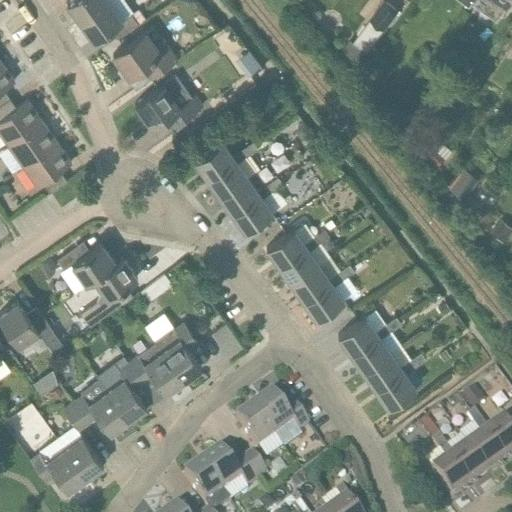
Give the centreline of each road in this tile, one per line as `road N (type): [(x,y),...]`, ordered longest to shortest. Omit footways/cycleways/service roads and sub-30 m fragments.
road 1 (residential): [(118,511),(204,405),(290,342)]
road 2 (residential): [(121,173),(73,68),(24,0)]
road 3 (residential): [(388,511),(363,441),(290,342)]
road 4 (residential): [(290,342),(196,232)]
road 5 (residential): [(0,272),(109,199)]
